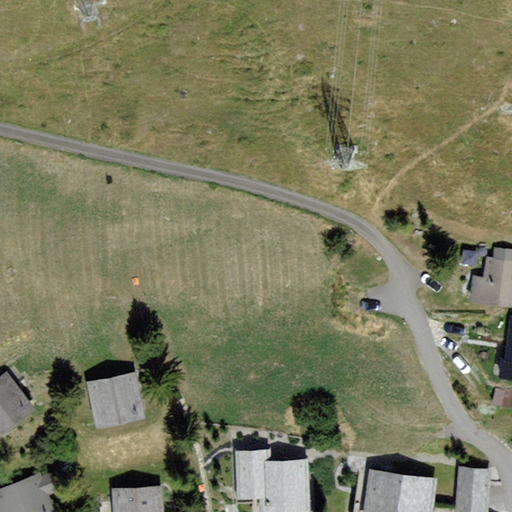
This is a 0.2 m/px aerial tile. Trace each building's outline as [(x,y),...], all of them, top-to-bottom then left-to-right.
[(509,251),(488,247),(486,258),(478,257),(474,278),(464,276),(460,298),(503,304),(511,265),(511,263),(507,263),(509,251)] [(511,377),(511,315),(510,316),(503,314),(492,373),(499,375),(511,377)] [(77,384),(86,425),(133,414),(123,373),(77,384)] [(0,427),(21,410),(0,384),(0,427)] [(299,508),(301,464),(250,462),(248,506),(299,508)] [(476,510),(480,469),(453,466),(449,507),(476,510)] [(356,467),(350,511),(416,511),(421,476),(356,467)] [(0,485),(0,511),(44,511),(30,475),(0,485)] [(100,486),(100,511),(156,511),(156,486),(100,486)]
